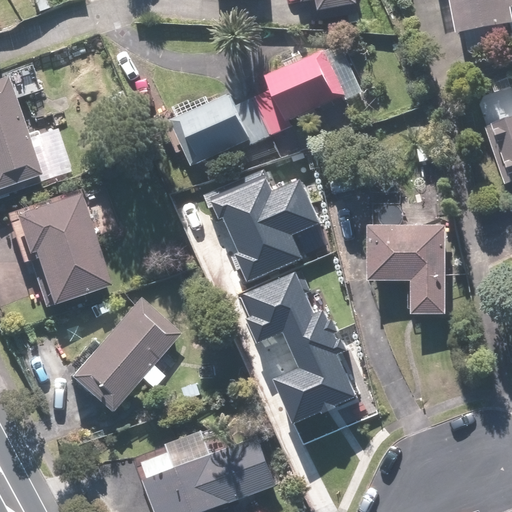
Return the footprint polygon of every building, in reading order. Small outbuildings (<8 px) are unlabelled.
[(298,0),(300,10),(310,8),(312,19),(353,10),(350,0),(298,0)] [(446,0),(457,55),(504,45),(501,31),(511,29),(505,0),(446,0)] [(167,125),(188,174),(290,131),(288,126),(335,106),(316,61),(255,87),(259,98),(229,111),(225,101),(167,125)] [(0,92),(0,194),(34,181),(31,174),(59,164),(48,136),(21,147),(0,92)] [(511,187),(511,125),(483,135),(501,191),(511,187)] [(266,168),(216,191),(227,215),(230,213),(239,231),(312,199),(304,179),(276,191),(266,168)] [(105,292),(71,198),(1,223),(17,266),(25,263),(43,314),(105,292)] [(242,250),(253,274),(303,252),(293,229),(321,217),(312,199),(239,231),(246,248),(242,250)] [(408,232),(368,231),(366,284),(409,286),(408,317),(441,318),(444,230),(408,229),(408,232)] [(309,267),(246,293),(265,337),(289,326),(298,347),(339,330),(336,323),(341,320),(336,307),(327,311),(309,267)] [(179,363),(166,352),(176,339),(131,301),(61,384),(107,423),(138,386),(151,396),(179,363)] [(282,377),(300,420),(362,394),(344,350),(352,346),(347,333),(341,335),(339,330),(298,347),(307,367),(282,377)] [(124,464),(144,511),(225,511),(275,491),(254,441),(208,461),(197,433),(124,464)]
